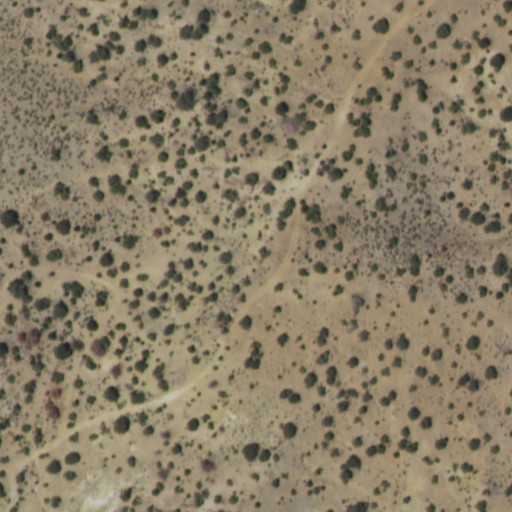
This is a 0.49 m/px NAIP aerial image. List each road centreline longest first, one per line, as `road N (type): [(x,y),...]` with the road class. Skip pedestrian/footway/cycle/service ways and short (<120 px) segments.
road 1 (track): [(406,468),(439,315),(417,152),(417,0)]
road 2 (track): [(511,377),(444,442),(342,511)]
